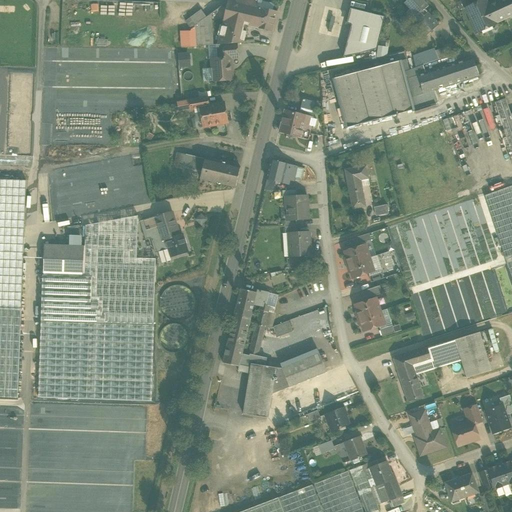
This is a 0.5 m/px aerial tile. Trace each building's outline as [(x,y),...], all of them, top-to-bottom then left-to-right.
[(236,0),(236,2),(230,1),(225,20),(247,25),(248,26),(256,28),(261,8),(256,6),(257,0),(236,0)] [(261,8),(272,11),(274,4),(258,0),(257,0),(256,6),(261,8)] [(428,6),(422,0),(407,0),(404,3),(410,10),(416,17),(424,10),(428,6)] [(484,0),(483,0),(466,8),(472,21),(470,22),(475,33),(495,24),(494,22),(487,6),(484,0)] [(511,4),(510,0),(500,0),(498,1),(505,18),(511,14),(511,4)] [(505,18),(498,1),(487,6),(494,22),(505,18)] [(307,22),(308,22),(306,33),(317,35),(322,6),(310,4),(307,22)] [(272,11),(261,8),(256,28),(273,32),(278,12),(272,11)] [(384,18),(350,9),(347,23),(352,25),(344,57),(376,50),(384,18)] [(205,18),(200,10),(185,22),(190,29),(190,30),(195,27),(197,47),(213,45),(209,15),(205,18)] [(416,17),(410,10),(398,21),(406,29),(412,24),(420,33),(420,32),(424,37),(438,25),(424,10),(416,17)] [(245,32),(247,25),(225,20),(224,20),(218,45),(219,45),(237,43),(244,43),(246,32),(245,32)] [(190,32),(180,32),(181,47),(197,47),(195,27),(190,30),(190,29),(190,32)] [(219,45),(216,45),(217,59),(230,58),(231,58),(238,58),(237,43),(219,45)] [(434,48),(413,56),(416,68),(423,66),(438,60),(434,48)] [(190,66),(189,52),(176,52),(177,67),(190,66)] [(472,57),(456,63),(463,81),(479,76),(472,57)] [(217,59),(212,59),(212,68),(213,81),(232,80),(231,58),(230,58),(217,59)] [(400,61),(333,79),(346,128),(413,110),(415,110),(415,109),(438,102),(434,91),(435,91),(435,90),(463,81),(456,63),(426,73),(423,66),(416,68),(409,70),(406,59),(400,61)] [(203,82),(213,81),(212,68),(202,69),(203,82)] [(207,98),(189,101),(191,108),(191,110),(200,108),(200,107),(208,106),(207,98)] [(314,102),(303,99),(299,114),(313,118),(314,102)] [(510,114),(505,99),(494,103),(511,155),(511,117),(511,114),(510,114)] [(191,108),(189,101),(177,103),(179,111),(191,108)] [(208,106),(200,107),(200,108),(201,117),(205,120),(206,127),(227,123),(225,109),(222,107),(221,104),(208,106)] [(313,118),(299,114),(285,110),(279,132),(307,139),(311,126),(314,127),(316,120),(312,119),(313,118)] [(185,156),(177,154),(174,164),(183,166),(185,156)] [(205,159),(186,154),(185,156),(183,166),(182,167),(202,172),(205,159)] [(240,167),(205,159),(202,172),(200,179),(235,188),(240,167)] [(297,167),(271,161),(266,179),(267,179),(273,181),(282,183),(287,184),(289,179),(294,181),(297,167)] [(366,166),(345,170),(353,209),(365,207),(360,180),(368,178),(366,166)] [(26,181),(0,179),(0,397),(17,398),(26,181)] [(273,181),(267,179),(264,190),(271,191),(273,181)] [(511,185),(484,196),(504,257),(511,254),(511,185)] [(296,196),(285,197),(286,207),(287,207),(287,220),(287,221),(296,220),(308,220),(308,219),(307,205),(307,195),(296,196)] [(386,205),(374,207),(375,216),(388,214),(386,205)] [(170,257),(187,252),(182,234),(174,237),(172,231),(176,231),(177,229),(174,221),(170,223),(167,214),(168,214),(167,213),(155,217),(162,241),(165,240),(168,249),(170,257)] [(85,247),(84,246),(82,276),(91,277),(90,302),(98,303),(98,309),(102,309),(102,316),(105,316),(104,323),(153,324),(155,259),(136,258),(138,216),(85,226),(85,247)] [(158,252),(168,249),(165,240),(162,241),(155,217),(140,221),(145,240),(150,238),(155,253),(158,252)] [(297,233),(288,233),(289,257),(299,257),(311,256),(309,232),(297,233)] [(369,234),(356,238),(358,244),(371,240),(369,234)] [(70,237),(70,246),(81,246),(81,238),(70,237)] [(70,246),(44,245),(42,275),(82,276),(84,246),(81,246),(70,246)] [(365,245),(344,252),(347,262),(346,262),(348,269),(349,268),(353,278),(374,272),(365,245)] [(168,249),(158,252),(162,263),(171,261),(170,257),(168,249)] [(299,257),(289,257),(286,257),(287,264),(289,269),(301,265),(299,260),(299,257)] [(381,272),(369,276),(371,282),(383,278),(381,272)] [(283,274),(271,278),(273,284),(285,280),(283,274)] [(82,276),(42,275),(42,301),(90,303),(90,302),(91,277),(82,276)] [(190,316),(196,304),(190,291),(178,286),(165,291),(159,303),(165,316),(177,322),(190,316)] [(379,286),(367,290),(369,297),(382,293),(379,286)] [(256,293),(240,289),(236,308),(252,312),(254,305),(256,293)] [(269,293),(259,291),(259,293),(256,293),(254,305),(260,306),(259,310),(268,312),(273,313),(275,307),(266,305),(269,293)] [(278,296),(269,293),(266,305),(275,307),(278,296)] [(376,298),(355,305),(358,315),(357,316),(359,322),(360,322),(363,332),(384,325),(376,298)] [(90,303),(42,301),(41,320),(104,323),(105,316),(102,316),(102,309),(98,309),(98,303),(90,302),(90,303)] [(252,312),(236,308),(232,326),(248,329),(252,312)] [(268,312),(259,310),(256,324),(265,327),(268,312)] [(104,323),(41,320),(38,398),(151,401),(154,324),(153,324),(104,323)] [(288,322),(277,326),(273,327),(276,336),(280,335),(292,331),(288,322)] [(184,348),(188,338),(184,328),(174,323),(163,328),(159,338),(164,349),(174,353),(184,348)] [(265,327),(256,324),(252,339),(261,342),(265,327)] [(392,325),(379,329),(382,337),(394,333),(392,325)] [(248,329),(232,326),(227,344),(243,347),(248,329)] [(454,340),(427,348),(434,368),(461,360),(466,378),(491,371),(479,333),(454,340)] [(261,342),(252,339),(249,354),(251,355),(258,356),(261,342)] [(227,344),(222,363),(239,367),(239,366),(242,354),(243,347),(227,344)] [(427,348),(409,354),(415,374),(434,368),(427,348)] [(250,356),(242,354),(239,366),(247,368),(250,356)] [(319,354),(282,369),(289,387),(326,372),(319,354)] [(409,354),(393,359),(400,379),(415,374),(409,354)] [(258,356),(251,355),(250,356),(247,368),(250,368),(251,364),(264,366),(266,358),(258,356)] [(264,366),(251,364),(250,368),(249,374),(243,414),(268,418),(272,394),(276,368),(264,366)] [(247,368),(239,366),(239,367),(238,371),(249,374),(250,368),(247,368)] [(282,368),(276,368),(272,394),(289,387),(282,369),(282,368)] [(415,374),(400,379),(408,402),(423,397),(415,374)] [(511,378),(511,376),(503,379),(506,388),(511,385),(511,378)] [(476,405),(463,410),(467,423),(472,421),(474,425),(482,422),(476,405)] [(484,411),(492,434),(511,428),(503,405),(484,411)] [(345,408),(325,415),(332,432),(349,425),(346,416),(348,415),(345,408)] [(317,411),(305,415),(308,422),(320,417),(317,411)] [(424,411),(410,416),(413,424),(427,419),(424,411)] [(427,419),(413,424),(418,441),(416,442),(420,455),(445,447),(443,441),(444,440),(443,436),(441,435),(439,429),(431,432),(427,419)] [(467,423),(452,428),(458,446),(472,441),(471,438),(478,436),(474,425),(472,421),(467,423)] [(359,436),(344,442),(351,460),(366,455),(359,436)] [(331,440),(318,445),(321,454),(334,449),(331,440)] [(511,466),(510,461),(488,469),(488,470),(484,471),(486,475),(490,474),(495,489),(502,487),(505,494),(511,492),(510,490),(511,489),(511,466)] [(386,462),(370,468),(377,486),(384,483),(395,479),(392,473),(391,474),(386,462)] [(362,466),(348,471),(364,511),(379,511),(377,505),(363,470),(362,466)] [(364,470),(363,470),(377,505),(390,500),(384,483),(377,486),(370,468),(364,470)] [(484,470),(478,473),(483,487),(489,485),(486,475),(484,471),(484,470)] [(363,511),(347,471),(312,485),(322,511),(363,511)] [(472,474),(445,483),(451,502),(467,496),(466,493),(477,489),(472,474)] [(395,479),(384,483),(390,500),(401,496),(395,479)] [(322,511),(312,485),(278,498),(283,511),(322,511)] [(485,493),(478,495),(482,506),(489,504),(485,493)] [(401,496),(390,500),(393,507),(404,503),(401,496)] [(283,511),(278,498),(240,511),(283,511)]
